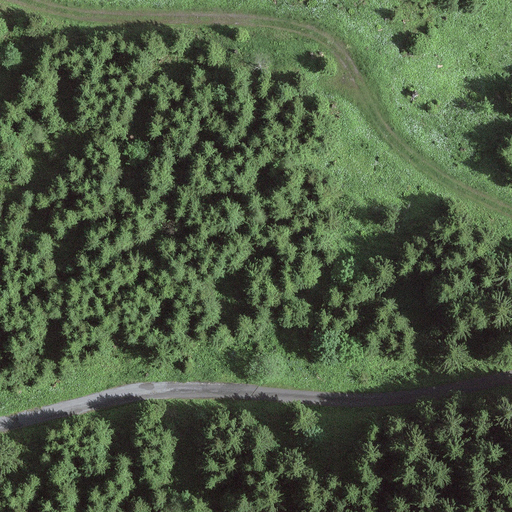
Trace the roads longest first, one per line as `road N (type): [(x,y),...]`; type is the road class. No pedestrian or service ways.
road 1 (track): [(18,0),(93,19),(284,27),(325,39),(356,72),(373,111),(414,151),(511,207)]
road 2 (unclassified): [(511,379),(367,399),(152,393),(0,428)]
